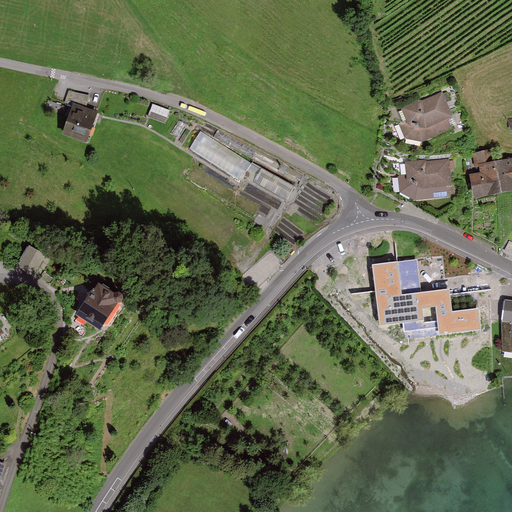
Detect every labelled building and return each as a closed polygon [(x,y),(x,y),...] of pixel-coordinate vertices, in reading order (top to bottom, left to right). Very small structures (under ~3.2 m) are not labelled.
[(457,118),(445,94),(407,112),(411,125),(405,127),(411,140),(427,142),(454,130),(450,123),(457,118)] [(166,125),(171,112),(154,105),(149,118),(166,125)] [(78,106),(68,132),(92,141),(102,115),(78,106)] [(244,161),(193,132),(185,145),(236,174),(244,161)] [(495,164),(499,163),(497,150),(474,154),(476,167),(481,166),(495,164)] [(399,177),(401,192),(416,199),(447,196),(445,186),(451,185),(448,160),(407,165),(408,176),(399,177)] [(511,160),(499,163),(495,164),(501,193),(511,190),(511,160)] [(475,197),(501,193),(495,164),(481,166),(483,174),(471,176),(475,197)] [(292,185),(254,165),(247,178),(285,199),(292,185)] [(206,187),(211,179),(196,169),(194,173),(196,174),(193,178),(206,187)] [(37,248),(24,267),(39,277),(52,258),(37,248)] [(417,259),(372,264),(379,326),(424,321),(423,308),(435,307),(439,335),(482,330),(479,308),(453,311),(450,289),(421,292),(417,259)] [(129,302),(107,287),(88,315),(109,329),(129,302)] [(511,302),(506,302),(504,322),(503,351),(511,351),(511,302)]
